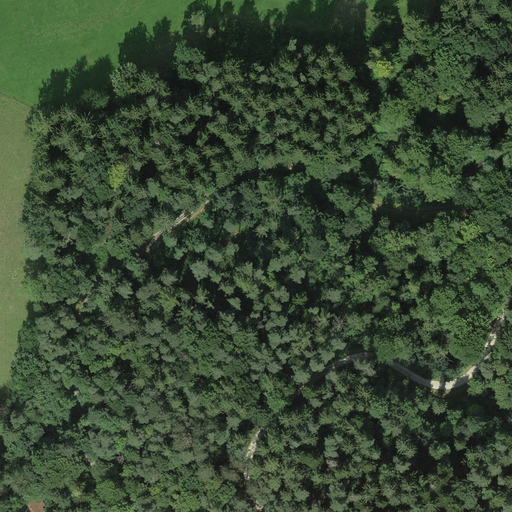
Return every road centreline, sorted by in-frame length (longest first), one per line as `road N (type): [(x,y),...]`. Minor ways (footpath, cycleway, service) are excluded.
road 1 (track): [(107,511),(75,370),(76,327),(100,281),(237,179),(275,168),(318,172),(411,213),(439,212),(511,186)]
road 2 (track): [(511,292),(477,369),(460,380),(426,386),(377,356),(340,364),(293,393),(252,447),(247,471),(264,511)]
